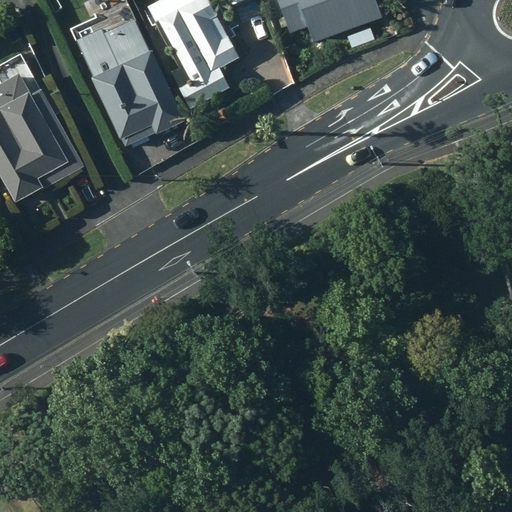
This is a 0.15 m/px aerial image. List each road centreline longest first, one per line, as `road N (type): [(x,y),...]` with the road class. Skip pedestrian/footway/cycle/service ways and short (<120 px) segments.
road 1 (secondary): [(321,161),(0,349)]
road 2 (secondary): [(511,80),(465,107),(321,161)]
road 3 (secondary): [(321,161),(354,129),(468,56)]
